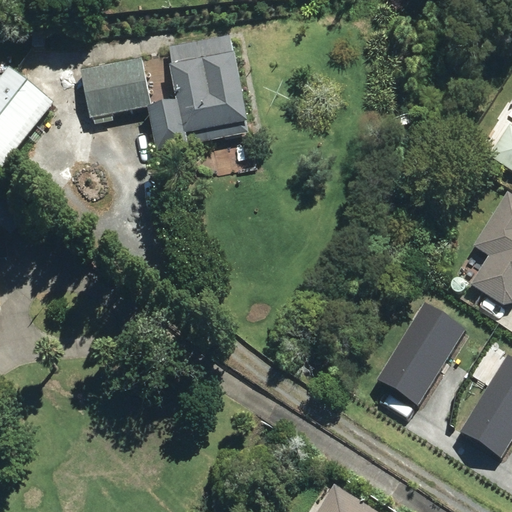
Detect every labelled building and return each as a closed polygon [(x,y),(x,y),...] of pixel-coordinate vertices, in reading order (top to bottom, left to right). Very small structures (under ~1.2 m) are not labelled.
[(30,37),(30,52),(41,52),(41,37),(30,37)] [(145,117),(154,161),(185,156),(182,145),(245,133),(232,64),(168,75),(175,111),(145,117)] [(78,78),(88,125),(148,114),(139,66),(78,78)] [(0,82),(0,173),(51,110),(7,74),(0,82)] [(511,133),(508,131),(487,163),(511,178),(511,133)] [(511,203),(506,200),(472,253),(488,264),(469,292),(501,312),(511,310),(511,203)] [(457,441),(498,467),(511,446),(511,424),(480,404),(457,441)] [(361,511),(332,494),(320,511),(361,511)]
